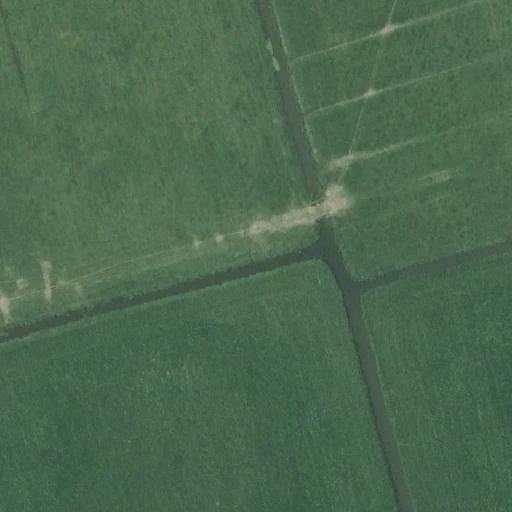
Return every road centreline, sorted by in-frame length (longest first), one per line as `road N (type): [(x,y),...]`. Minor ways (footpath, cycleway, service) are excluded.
road 1 (track): [(0,307),(331,211)]
road 2 (track): [(402,0),(331,211)]
